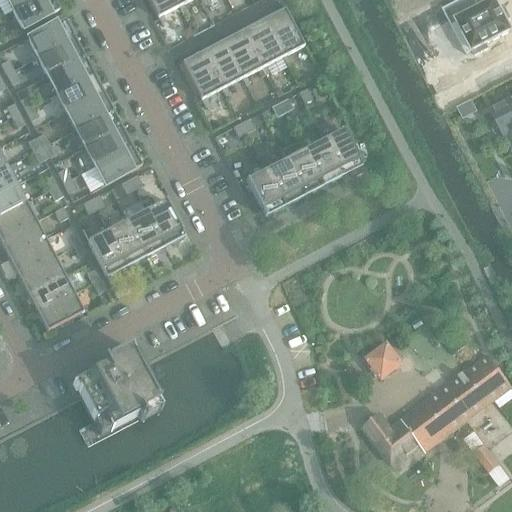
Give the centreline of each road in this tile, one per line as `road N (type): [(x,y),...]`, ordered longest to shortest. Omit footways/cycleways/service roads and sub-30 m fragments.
road 1 (residential): [(93,0),(233,263)]
road 2 (residential): [(30,376),(233,263)]
road 3 (residential): [(233,263),(283,356),(299,425)]
